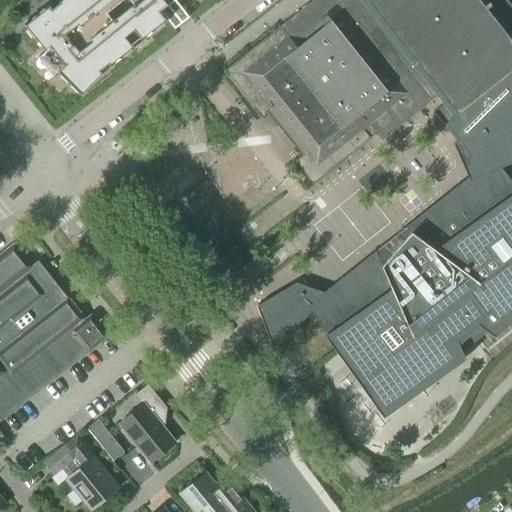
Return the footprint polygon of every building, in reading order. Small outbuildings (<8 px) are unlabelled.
[(49,6),(25,25),(45,51),(50,47),(65,65),(58,72),(82,96),(103,74),(100,71),(111,65),(112,67),(134,49),(132,46),(141,39),(143,41),(167,21),(160,12),(168,6),(165,2),(166,0),(60,0),(60,1),(61,3),(52,10),(49,6)] [(313,0),(223,72),(259,118),(265,114),(268,112),(279,126),(282,130),(286,134),(303,156),(294,163),(307,179),(313,186),(376,136),(381,142),(431,102),(437,96),(441,101),(511,67),(511,33),(506,25),(511,20),(511,7),(506,0),(313,0)] [(511,67),(441,101),(443,105),(433,113),(456,142),(453,145),(467,178),(404,229),(405,229),(390,241),(375,253),(375,252),(323,294),(296,284),(256,307),(273,352),(274,351),(274,350),(289,334),(310,313),(338,349),(388,411),(477,340),(511,312),(511,183),(500,169),(511,163),(511,67)] [(107,337),(90,316),(85,321),(83,318),(82,318),(66,298),(60,303),(13,245),(0,255),(0,421),(0,422),(107,337)] [(150,463),(175,443),(155,418),(166,409),(147,385),(135,395),(143,405),(119,425),(150,463)] [(118,489),(93,458),(77,438),(44,464),(53,475),(64,466),(71,475),(66,480),(91,511),(118,489)] [(253,511),(229,482),(218,491),(205,475),(180,495),(194,511),(253,511)]
